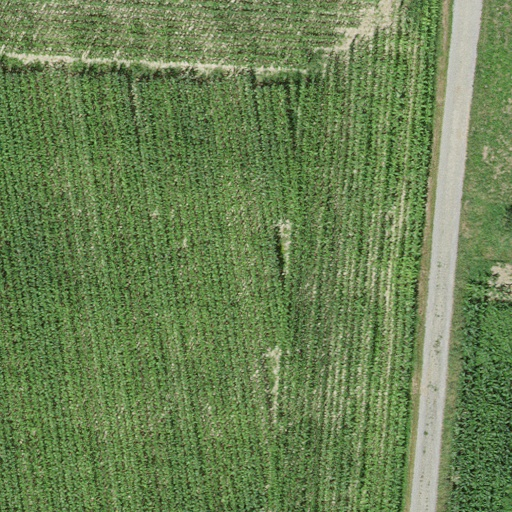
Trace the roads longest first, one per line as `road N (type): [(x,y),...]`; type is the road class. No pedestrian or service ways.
road 1 (track): [(437,511),(471,151)]
road 2 (residential): [(469,0),(471,151)]
